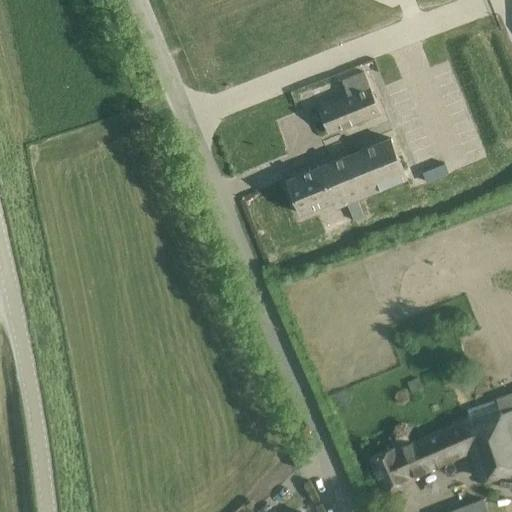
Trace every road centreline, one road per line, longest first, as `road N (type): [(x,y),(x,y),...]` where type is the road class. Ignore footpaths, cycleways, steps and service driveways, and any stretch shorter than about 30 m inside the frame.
road 1 (unclassified): [(352,511),(140,0)]
road 2 (unknown): [(202,150),(511,5)]
road 3 (tertiary): [(46,511),(0,249)]
